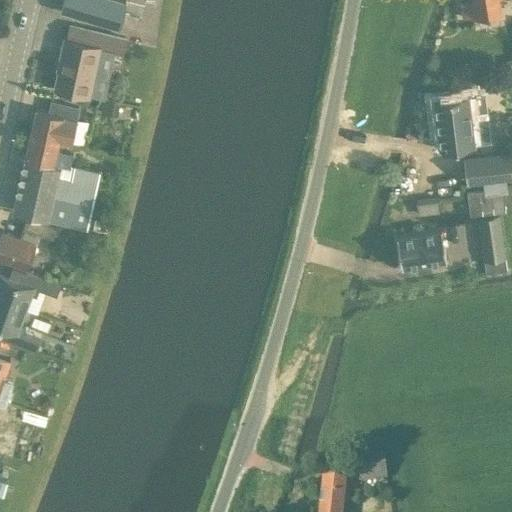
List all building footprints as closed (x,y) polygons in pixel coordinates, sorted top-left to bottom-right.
[(119,26),(126,0),(125,0),(63,0),(61,11),(119,26)] [(498,0),(467,0),(461,1),(464,17),(476,15),(476,16),(478,16),(479,23),(482,26),(498,23),(500,20),(500,13),(501,13),(498,0)] [(63,58),(57,87),(89,94),(89,93),(104,97),(115,49),(123,51),(126,37),(91,30),(90,32),(71,27),(68,39),(66,39),(62,58),(63,58)] [(471,64),(472,76),(480,75),(479,63),(471,64)] [(498,86),(477,88),(479,101),(500,99),(498,86)] [(469,94),(434,98),(435,106),(438,137),(440,149),(475,145),(474,142),(490,140),(487,115),(471,117),(469,94)] [(120,101),(103,98),(101,109),(118,112),(120,101)] [(72,141),(77,117),(76,117),(78,106),(51,100),(49,111),(36,108),(31,133),(60,139),(72,141)] [(30,135),(14,210),(88,227),(88,226),(90,215),(100,171),(71,164),(74,154),(58,150),(60,139),(31,133),(30,135)] [(511,178),(511,164),(510,152),(464,157),(468,183),(511,178)] [(99,218),(90,215),(88,226),(97,228),(99,218)] [(499,215),(478,218),(482,249),(503,246),(499,215)] [(2,231),(0,235),(0,256),(27,267),(40,234),(53,239),(57,229),(27,217),(20,237),(2,231)] [(441,229),(397,237),(402,267),(446,260),(441,229)] [(62,285),(26,272),(8,265),(4,275),(0,273),(0,299),(27,309),(32,295),(37,296),(40,290),(57,296),(62,285)] [(21,324),(27,309),(0,299),(0,324),(6,327),(2,338),(36,350),(40,339),(23,333),(26,326),(21,324)] [(0,398),(6,401),(14,378),(5,375),(10,360),(0,356),(0,398)] [(359,484),(387,480),(384,458),(356,463),(359,484)] [(342,511),(346,487),(323,484),(319,511),(342,511)]
